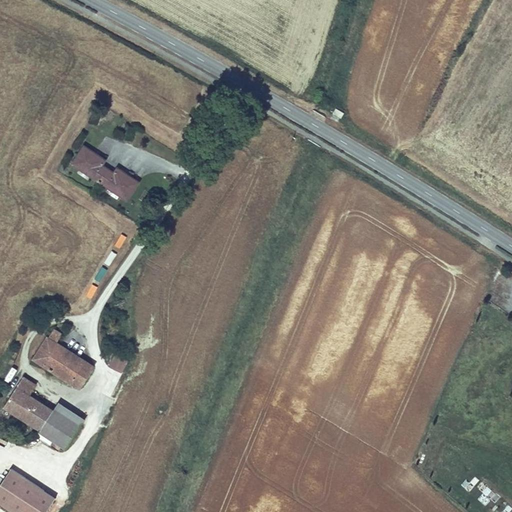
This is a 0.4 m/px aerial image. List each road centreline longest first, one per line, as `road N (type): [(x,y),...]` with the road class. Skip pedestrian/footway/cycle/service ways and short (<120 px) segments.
road 1 (tertiary): [(511,245),(90,0)]
road 2 (unknown): [(92,315),(47,323),(34,335),(30,361),(99,406),(109,377),(95,330)]
